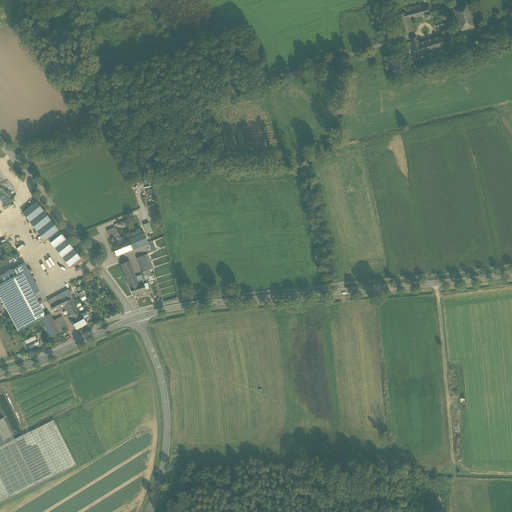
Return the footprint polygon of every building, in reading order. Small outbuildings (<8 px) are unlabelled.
[(421,4),(407,9),(408,13),(414,12),(423,9),(421,4)] [(466,6),(453,11),(460,32),(473,28),(466,6)] [(423,9),(414,12),(415,17),(424,15),(430,13),(429,8),(423,9)] [(410,19),(415,17),(414,12),(408,13),(397,16),(402,34),(413,31),(410,19)] [(443,36),(427,41),(431,54),(447,49),(443,36)] [(427,41),(418,44),(416,38),(410,39),(416,58),(431,54),(427,41)] [(322,78),(329,76),(329,75),(327,70),(326,68),(319,70),(322,78)] [(36,202),(22,213),(44,242),(48,239),(59,231),(36,202)] [(150,227),(142,230),(142,231),(144,235),(152,231),(150,227)] [(113,229),(107,231),(109,238),(116,236),(113,229)] [(81,259),(59,231),(48,239),(70,267),(81,259)] [(133,239),(137,248),(148,244),(144,235),(134,238),(133,239)] [(133,239),(113,247),(117,257),(137,248),(133,239)] [(147,254),(143,256),(149,270),(153,269),(147,254)] [(143,256),(137,258),(140,266),(147,264),(143,256)] [(129,262),(121,265),(125,276),(134,273),(129,262)] [(34,295),(40,292),(24,263),(0,275),(0,283),(1,285),(22,274),(34,295)] [(147,264),(140,266),(143,273),(149,270),(147,264)] [(136,277),(134,273),(125,276),(130,288),(144,284),(141,275),(136,277)] [(1,285),(0,285),(0,297),(18,331),(41,319),(45,316),(34,295),(22,274),(1,285)] [(144,284),(130,288),(133,296),(146,292),(144,284)] [(63,293),(58,295),(61,300),(63,304),(72,298),(70,293),(65,296),(63,293)] [(58,295),(48,301),(50,306),(61,300),(58,295)] [(81,315),(72,298),(63,304),(64,307),(71,320),(81,315)] [(61,300),(50,306),(54,312),(64,307),(63,304),(61,300)] [(45,316),(41,319),(51,337),(59,332),(53,321),(50,314),(45,316)] [(71,320),(76,330),(86,324),(81,315),(71,320)] [(58,319),(53,321),(59,332),(64,330),(58,319)] [(36,336),(25,340),(29,349),(39,345),(36,336)] [(62,380),(16,403),(20,410),(66,387),(62,380)] [(66,388),(20,411),(24,419),(70,396),(66,388)] [(71,397),(24,420),(28,427),(75,404),(71,397)] [(0,447),(13,440),(14,440),(4,418),(0,419),(0,447)] [(54,420),(31,432),(53,477),(76,465),(54,420)] [(14,440),(13,440),(36,485),(53,477),(31,432),(14,440)] [(13,440),(0,447),(0,477),(10,498),(36,485),(13,440)] [(0,477),(0,503),(10,498),(0,477)]
